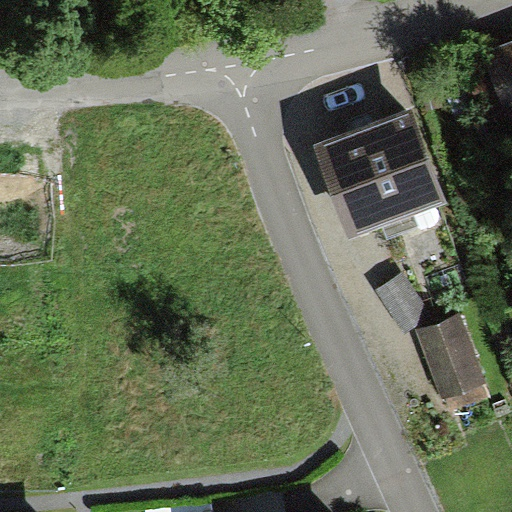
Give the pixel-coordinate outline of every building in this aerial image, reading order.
[(511,105),(511,31),(481,43),(483,49),(441,64),(461,118),(506,101),(508,107),(511,105)] [(412,91),(313,128),(349,222),(447,185),(412,91)] [(0,246),(52,242),(44,132),(0,135),(0,246)] [(433,309),(403,266),(377,284),(407,327),(433,309)] [(460,306),(416,322),(441,390),(485,374),(460,306)] [(347,511),(345,498),(251,511),(347,511)]
